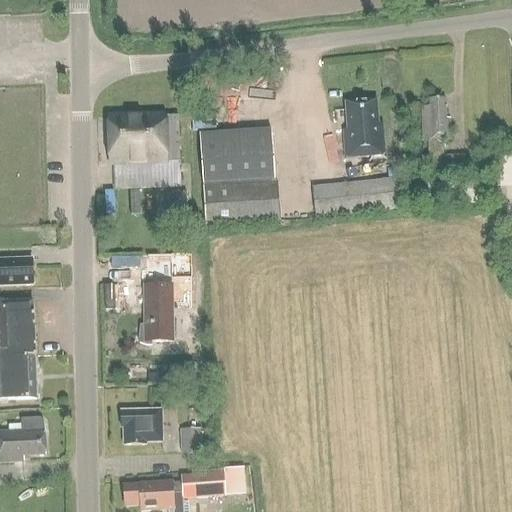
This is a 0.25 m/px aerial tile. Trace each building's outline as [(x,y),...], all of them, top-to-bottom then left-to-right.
[(463,176),(462,156),(441,157),(441,141),(449,141),(448,120),(445,121),(444,102),(429,103),(429,108),(421,108),(422,142),(428,142),(428,158),(426,158),(427,177),(463,176)] [(384,157),(382,125),(377,125),(375,103),(344,105),(347,130),(341,131),(344,160),(384,157)] [(178,162),(176,117),(106,120),(108,165),(178,162)] [(205,225),(279,221),(277,184),(275,184),(272,131),(200,135),(205,225)] [(491,183),(490,169),(473,170),(474,183),(491,183)] [(400,210),(397,180),(311,189),(314,219),(400,210)] [(434,199),(434,185),(403,186),(404,209),(414,208),(413,200),(434,199)] [(187,229),(186,193),(166,193),(166,229),(187,229)] [(188,279),(188,255),(168,255),(169,280),(188,279)] [(0,287),(31,286),(30,261),(0,262),(0,287)] [(170,286),(141,286),(142,327),(138,327),(137,343),(145,346),(150,346),(149,343),(171,342),(170,286)] [(0,305),(0,353),(33,352),(31,304),(0,305)] [(0,401),(36,401),(33,352),(0,353),(0,401)] [(191,381),(190,364),(177,364),(177,381),(191,381)] [(181,405),(200,404),(199,392),(181,393),(181,405)] [(159,445),(159,413),(120,412),(120,431),(122,431),(122,447),(145,447),(145,445),(159,445)] [(42,423),(31,424),(20,424),(20,433),(0,434),(0,465),(23,465),(22,458),(44,457),(42,423)] [(198,455),(198,432),(179,431),(179,455),(198,455)] [(137,487),(121,487),(122,508),(137,508),(137,511),(185,511),(185,505),(180,505),(179,497),(193,496),(193,501),(222,500),(242,499),(241,472),(221,473),(221,476),(198,478),(178,479),(178,485),(169,486),(169,484),(137,486),(137,487)]
